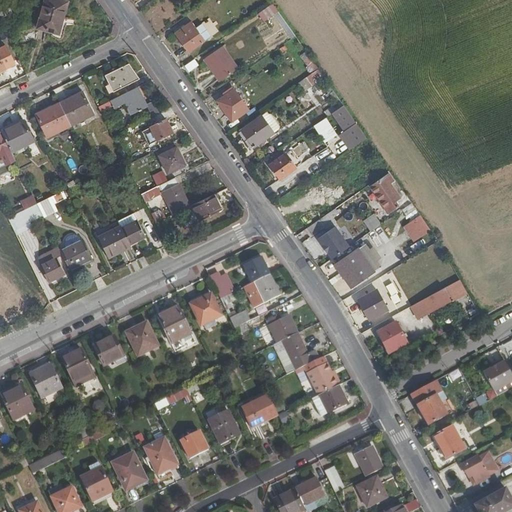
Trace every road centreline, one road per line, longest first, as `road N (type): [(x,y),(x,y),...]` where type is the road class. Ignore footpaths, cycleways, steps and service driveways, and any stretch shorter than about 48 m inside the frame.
road 1 (residential): [(0,352),(268,220)]
road 2 (tertiary): [(268,220),(138,35)]
road 3 (tertiary): [(378,398),(268,220)]
road 4 (residential): [(246,485),(388,415)]
road 5 (residential): [(0,103),(138,35)]
road 6 (residential): [(511,325),(378,398)]
